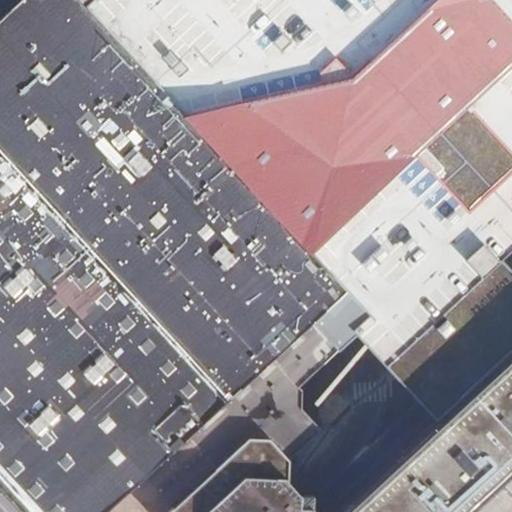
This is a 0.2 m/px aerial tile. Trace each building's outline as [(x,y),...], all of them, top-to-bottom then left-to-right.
[(333,273),(90,10),(80,0),(24,0),(0,22),(0,471),(37,511),(104,511),(106,511),(166,457),(230,398),(245,413),(263,396),(248,380),(258,371),(283,399),(309,376),(320,365),(294,336),(301,330),(332,302),(327,296),(325,277),(331,274),(333,273)] [(80,0),(90,10),(101,0),(80,0)] [(511,0),(101,0),(90,10),(333,273),(351,257),(419,332),(511,245),(511,0)] [(415,336),(419,340),(398,360),(443,412),(446,409),(465,392),(510,349),(511,347),(511,245),(419,332),(415,336)] [(360,337),(377,338),(398,360),(419,340),(415,336),(419,332),(351,257),(333,273),(331,274),(325,277),(327,296),(332,302),(301,330),(294,336),(320,365),(328,359),(356,333),(360,337)] [(465,392),(446,409),(443,412),(376,474),(349,500),(338,510),(335,511),(511,511),(511,347),(510,349),(465,392)] [(168,511),(252,511),(288,479),(289,457),(270,436),(249,435),(193,487),(169,509),(168,511)] [(106,511),(168,511),(169,509),(193,487),(166,457),(106,511)] [(252,511),(335,511),(338,510),(289,457),(288,479),(252,511)]
